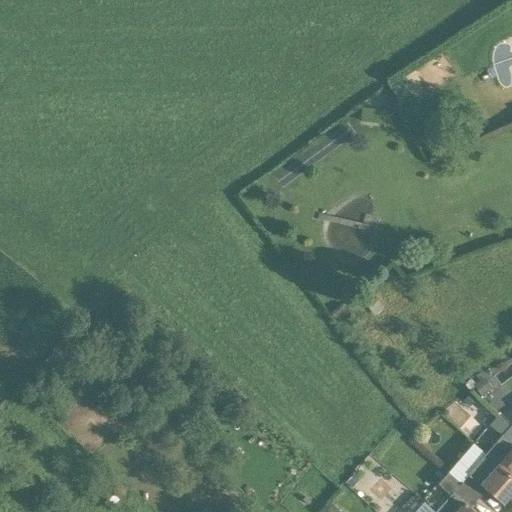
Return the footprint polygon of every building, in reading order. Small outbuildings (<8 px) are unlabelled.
[(393,82),(398,98),(412,93),(406,78),(393,82)] [(483,396),(493,390),(485,379),(475,385),(483,396)] [(466,406),(472,401),(466,395),(461,401),(466,406)] [(402,425),(397,431),(407,441),(413,434),(402,425)] [(511,427),(510,425),(485,455),(511,479),(511,427)] [(501,504),(511,491),(511,479),(485,455),(474,444),(447,474),(459,485),(476,500),(485,490),(501,504)] [(349,476),(343,484),(348,489),(356,481),(349,476)] [(474,511),(470,508),(476,500),(459,485),(452,493),(462,503),(454,511),(474,511)]
